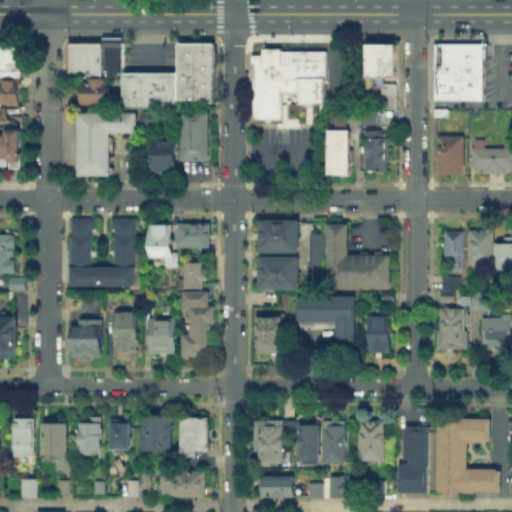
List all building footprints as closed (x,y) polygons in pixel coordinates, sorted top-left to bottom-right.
[(70,42),(102,42),(102,73),(70,73),(70,42)] [(104,42),(122,42),(122,74),(104,74),(104,42)] [(178,42),(213,42),(213,101),(178,101),(178,42)] [(432,42),(482,42),(482,98),(432,98),(432,42)] [(368,44),(394,44),(394,76),(368,76),(368,44)] [(0,45),(18,45),(18,71),(12,71),(12,79),(0,79),(0,45)] [(251,57),(259,57),(259,51),(279,51),(324,51),(324,76),(319,76),(319,104),(295,104),(295,94),(279,94),(279,121),(251,121),(251,57)] [(124,71),(176,71),(176,104),(124,104),(124,71)] [(77,81),(106,81),(106,105),(77,105),(77,81)] [(0,82),(16,82),(16,104),(0,104),(0,82)] [(380,82),(394,82),(394,105),(380,105),(380,82)] [(77,111),(136,111),(136,129),(112,129),(112,173),(77,173),(77,111)] [(183,113),(213,113),(213,163),(183,163),(183,113)] [(145,125),(145,117),(159,117),(159,125),(145,125)] [(0,131),(18,131),(19,171),(7,171),(7,162),(0,162),(0,131)] [(332,133),(351,133),(351,174),(332,174),(332,133)] [(367,133),(383,133),(383,139),(390,139),(390,165),(383,165),(383,171),(367,171),(367,133)] [(436,134),(463,134),(463,171),(436,171),(436,134)] [(469,140),(482,140),(482,148),(502,148),(502,138),(511,138),(511,167),(505,167),(505,174),(479,174),(479,169),(469,169),(469,140)] [(154,174),(154,144),(178,144),(178,174),(154,174)] [(65,219),(95,219),(95,232),(90,232),(90,266),(113,266),(113,232),(108,232),(108,221),(137,221),(137,287),(66,287),(65,219)] [(262,223),(302,223),(302,253),(262,253),(262,223)] [(182,225),(212,225),(212,250),(182,250),(182,225)] [(332,226),(352,226),(352,255),(393,255),(393,290),(332,290),(332,226)] [(175,227),(175,254),(180,254),(180,267),(169,267),(169,257),(153,257),(153,227),(175,227)] [(443,229),(462,229),(462,268),(452,268),(452,256),(443,256),(443,229)] [(467,229),(491,229),(491,261),(467,261),(467,229)] [(323,232),(311,232),(310,271),(322,271),(323,232)] [(0,237),(17,237),(17,267),(15,267),(15,273),(0,273),(0,237)] [(496,241),(511,241),(511,270),(496,270),(496,241)] [(262,260),(302,260),(302,290),(262,290),(262,260)] [(185,265),(204,265),(204,289),(185,289),(185,265)] [(456,300),(446,300),(446,277),(462,277),(462,291),(456,291),(456,300)] [(27,281),(27,290),(13,290),(13,281),(27,281)] [(181,290),(208,290),(208,354),(181,354),(181,332),(189,332),(189,310),(181,310),(181,290)] [(491,294),(491,309),(475,309),(476,294),(491,294)] [(298,297),(334,297),(350,297),(350,353),(336,353),(336,322),(298,322),(298,297)] [(439,307),(463,307),(463,347),(439,347),(439,307)] [(116,313),(140,313),(140,353),(116,353),(116,313)] [(255,314),(282,314),(282,323),(276,323),(276,352),(255,352),(255,314)] [(482,315),(509,315),(509,339),(482,339),(482,315)] [(0,351),(0,316),(20,317),(20,351),(0,351)] [(368,317),(389,317),(389,350),(368,350),(368,317)] [(75,321),(105,321),(105,359),(75,359),(75,321)] [(152,321),(177,321),(177,356),(152,356),(152,321)] [(42,421),(52,421),(52,417),(66,417),(66,421),(68,421),(67,454),(71,454),(70,468),(56,468),(56,459),(53,459),(53,454),(42,454),(42,421)] [(96,425),(96,418),(103,418),(103,455),(80,455),(81,425),(96,425)] [(147,451),(147,418),(172,418),(172,451),(147,451)] [(199,458),(183,458),(183,418),(210,418),(210,451),(199,451),(199,458)] [(135,419),(134,449),(115,449),(115,419),(135,419)] [(357,419),(381,419),(381,462),(357,462),(357,419)] [(325,420),(342,420),(342,463),(325,463),(325,420)] [(440,420),(492,420),(492,444),(470,444),(470,469),(502,469),(502,495),(440,495),(440,420)] [(299,421),(319,421),(319,464),(299,464),(299,421)] [(38,422),(37,456),(18,456),(18,422),(38,422)] [(256,423),(286,423),(286,466),(256,466),(256,423)] [(400,429),(430,429),(430,497),(400,497),(400,429)] [(165,496),(165,473),(207,473),(207,497),(165,496)] [(332,475),(350,475),(349,489),(352,489),(352,498),(332,497),(332,475)] [(20,477),(36,477),(36,495),(20,496),(20,477)] [(58,478),(69,478),(69,492),(58,492),(58,478)] [(258,478),(294,478),(294,495),(258,495),(258,478)] [(379,494),(379,481),(388,481),(388,494),(379,494)] [(140,483),(140,497),(132,497),(132,483),(140,483)] [(325,486),(325,499),(310,499),(310,486),(325,486)]
